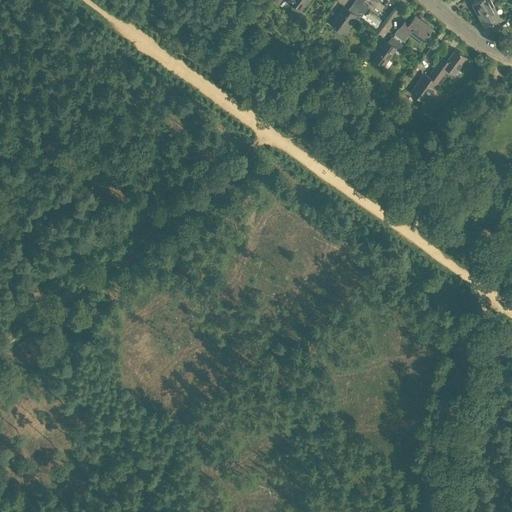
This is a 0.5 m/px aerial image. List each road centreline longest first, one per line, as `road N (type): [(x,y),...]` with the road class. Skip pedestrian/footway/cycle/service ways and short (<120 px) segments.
road 1 (track): [(511,309),(85,0)]
road 2 (track): [(0,350),(269,133)]
road 3 (track): [(484,289),(442,511)]
